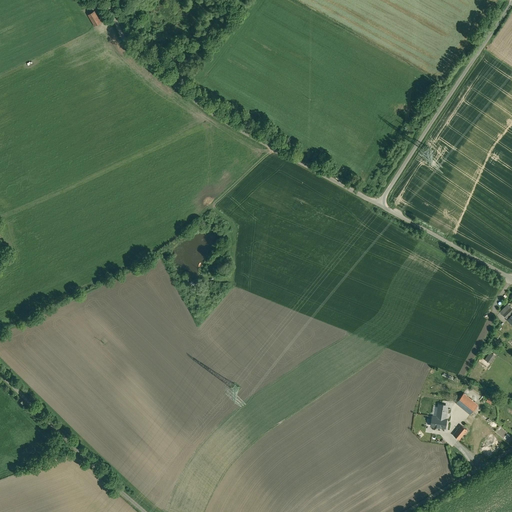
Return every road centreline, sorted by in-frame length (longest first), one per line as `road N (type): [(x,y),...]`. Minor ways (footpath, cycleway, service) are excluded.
road 1 (unclassified): [(379,200),(210,114),(126,44),(106,0)]
road 2 (unclassified): [(379,200),(511,1)]
road 3 (unclassified): [(143,511),(0,373)]
road 4 (unclassified): [(511,276),(379,200)]
road 5 (unclassified): [(408,511),(511,450)]
